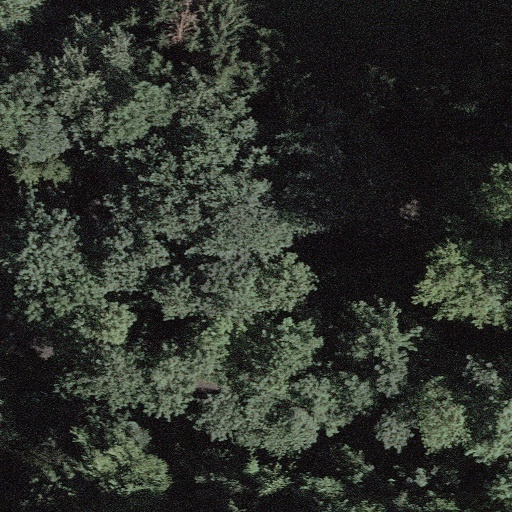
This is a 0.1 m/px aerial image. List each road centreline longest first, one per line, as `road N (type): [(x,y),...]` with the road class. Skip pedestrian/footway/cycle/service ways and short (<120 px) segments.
road 1 (residential): [(511,120),(420,218),(351,255),(270,248),(51,198),(0,209)]
road 2 (residential): [(0,305),(25,328),(285,417),(418,431),(511,429)]
